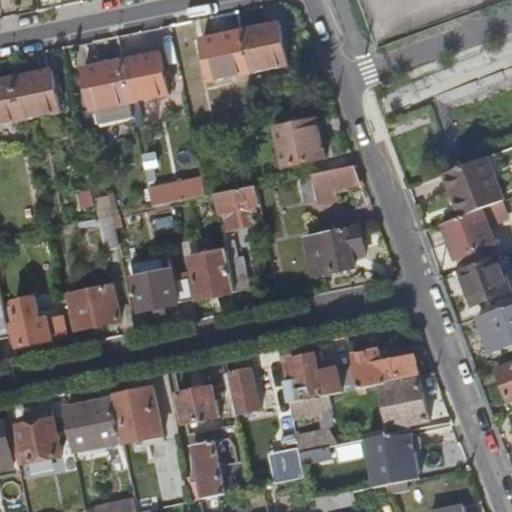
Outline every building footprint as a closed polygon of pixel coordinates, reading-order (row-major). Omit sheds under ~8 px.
[(242,31),(252,74),(290,66),(281,23),(242,31)] [(213,82),(252,74),(242,31),(204,40),(213,82)] [(125,59),(133,101),(172,94),(163,51),(125,59)] [(97,109),(133,101),(125,59),(89,66),(97,109)] [(17,77),(25,118),(64,111),(55,69),(17,77)] [(0,123),(25,118),(17,77),(0,80),(0,123)] [(317,118),(275,127),(284,167),(326,157),(317,118)] [(444,172),(461,217),(483,209),(504,202),(487,156),(444,172)] [(356,164),(309,174),(317,213),(338,209),(334,190),(363,183),(356,164)] [(156,204),(209,195),(206,175),(152,184),(156,204)] [(254,185),(225,191),(231,223),(261,217),(254,185)] [(461,217),(444,224),(457,259),(496,245),(483,209),(461,217)] [(114,214),(101,217),(108,247),(120,244),(114,214)] [(359,225),(307,236),(314,274),(355,265),(353,256),(365,253),(359,225)] [(201,298),(238,292),(231,260),(229,248),(192,256),(201,298)] [(247,258),(231,260),(238,292),(252,289),(247,258)] [(511,294),(511,289),(499,258),(461,273),(475,309),(511,294)] [(142,308),(181,302),(175,276),(172,263),(135,270),(142,308)] [(190,273),(175,276),(181,302),(196,299),(191,273),(190,273)] [(122,320),(114,281),(71,290),(79,327),(122,320)] [(12,323),(17,346),(54,338),(49,316),(42,318),(37,295),(15,299),(20,321),(12,323)] [(0,336),(12,334),(4,296),(0,297),(0,336)] [(511,305),(478,318),(492,355),(511,347),(511,305)] [(289,348),(280,350),(283,365),(293,363),(289,348)] [(376,365),(377,370),(380,385),(398,381),(419,377),(420,377),(415,357),(376,365)] [(297,382),(288,384),(293,402),(325,396),(316,358),(293,363),(297,382)] [(340,371),(345,392),(362,389),(358,374),(356,366),(340,371)] [(511,367),(499,373),(510,404),(511,403),(511,367)] [(229,375),(238,415),(265,410),(255,370),(229,375)] [(377,370),(358,374),(362,389),(380,385),(377,370)] [(419,379),(398,384),(407,425),(428,420),(419,379)] [(218,387),(183,395),(189,425),(225,417),(218,387)] [(156,389),(120,397),(127,432),(164,424),(156,389)] [(111,399),(66,409),(76,456),(83,454),(82,448),(116,440),(118,447),(125,445),(119,415),(115,416),(111,399)] [(56,418),(16,426),(24,464),(64,456),(56,418)] [(0,460),(15,457),(8,424),(0,426),(0,460)] [(335,425),(301,434),(305,452),(339,443),(335,425)] [(369,439),(377,478),(418,469),(419,469),(411,433),(385,439),(384,435),(369,439)] [(82,448),(83,454),(118,447),(116,440),(82,448)] [(198,446),(209,498),(232,494),(220,441),(198,446)] [(326,447),(306,451),(308,462),(329,457),(326,447)] [(341,495),(318,499),(321,510),(343,505),(341,495)] [(97,508),(98,511),(139,511),(137,500),(97,508)]
